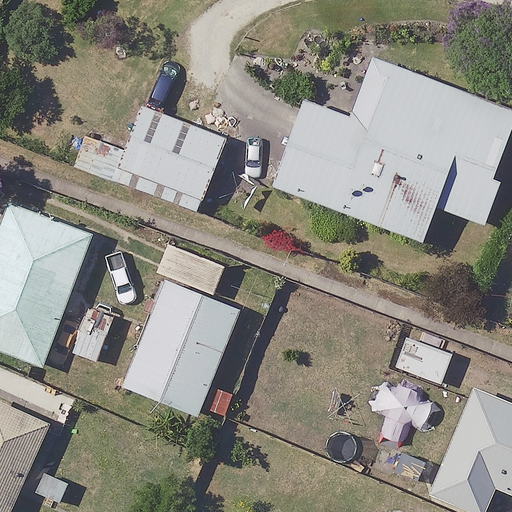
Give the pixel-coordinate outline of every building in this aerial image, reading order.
[(511,121),(511,101),(374,50),(352,110),(306,93),(274,180),(424,235),(437,200),(485,217),(501,172),(494,170),(511,121)] [(228,133),(143,101),(127,145),(88,131),(77,162),(200,208),(228,133)] [(93,233),(9,201),(0,225),(0,344),(44,361),(93,233)] [(227,261),(169,239),(157,269),(168,273),(126,381),(199,410),(241,305),(214,295),(227,261)] [(115,316),(88,304),(68,346),(95,359),(115,316)] [(454,348),(409,331),(397,364),(442,380),(454,348)] [(511,400),(475,385),(433,489),(485,510),(496,481),(511,487),(511,400)] [(0,511),(8,511),(51,413),(0,391),(0,511)]
